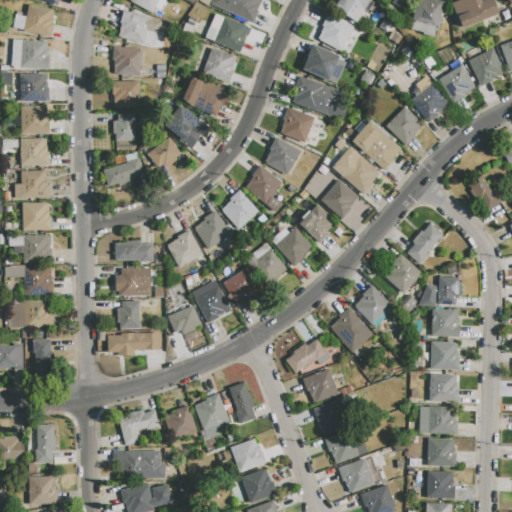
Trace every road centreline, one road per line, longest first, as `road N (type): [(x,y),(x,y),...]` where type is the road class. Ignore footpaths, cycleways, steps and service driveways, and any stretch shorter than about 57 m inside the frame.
road 1 (residential): [(0,405),(90,403),(186,375),(252,340),(346,265),(451,150),(511,110)]
road 2 (residential): [(99,511),(82,67),(94,0)]
road 3 (residential): [(483,511),(489,270),(472,235),(418,185)]
road 4 (residential): [(87,226),(171,206),(240,150),(302,0)]
road 5 (residential): [(252,340),(314,511)]
